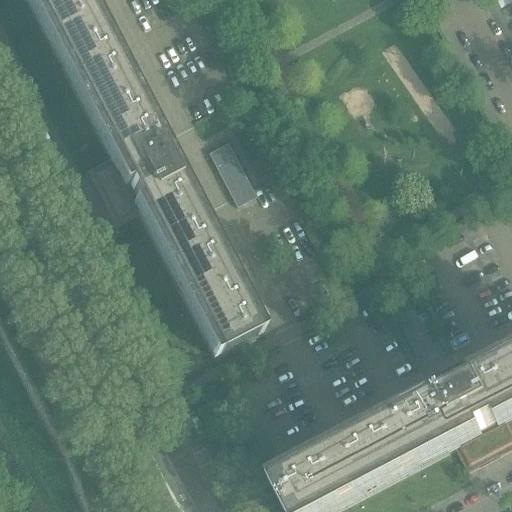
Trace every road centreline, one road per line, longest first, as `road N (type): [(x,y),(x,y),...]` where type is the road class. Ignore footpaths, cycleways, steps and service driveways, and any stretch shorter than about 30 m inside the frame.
road 1 (residential): [(205,511),(215,473),(0,57)]
road 2 (unclassified): [(0,166),(156,464)]
road 3 (unknown): [(0,331),(84,511)]
